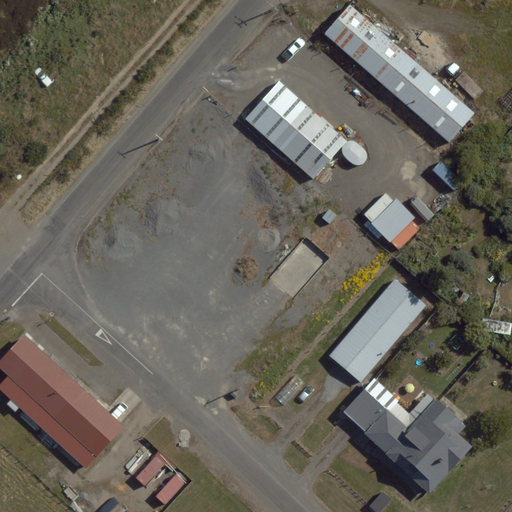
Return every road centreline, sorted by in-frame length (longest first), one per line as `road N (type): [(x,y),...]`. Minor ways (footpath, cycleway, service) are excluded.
road 1 (residential): [(30,262),(298,511)]
road 2 (residential): [(30,262),(261,0)]
